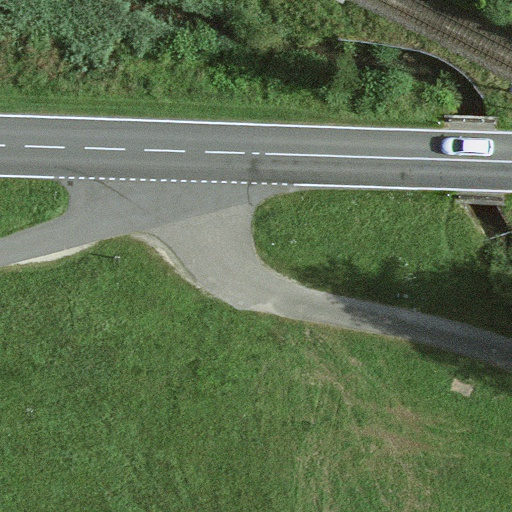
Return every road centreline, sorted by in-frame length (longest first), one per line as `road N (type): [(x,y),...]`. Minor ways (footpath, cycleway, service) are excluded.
road 1 (primary): [(0,145),(511,160)]
road 2 (track): [(151,150),(193,231),(241,277),(315,306),(511,359)]
